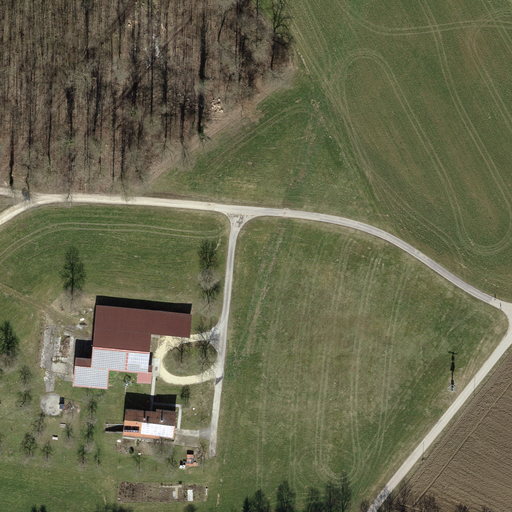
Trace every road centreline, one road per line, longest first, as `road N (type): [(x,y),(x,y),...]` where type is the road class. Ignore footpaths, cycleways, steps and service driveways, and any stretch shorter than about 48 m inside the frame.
road 1 (track): [(234,207),(0,190)]
road 2 (unclassified): [(371,511),(511,331)]
road 3 (track): [(0,285),(54,316),(48,363),(60,371)]
